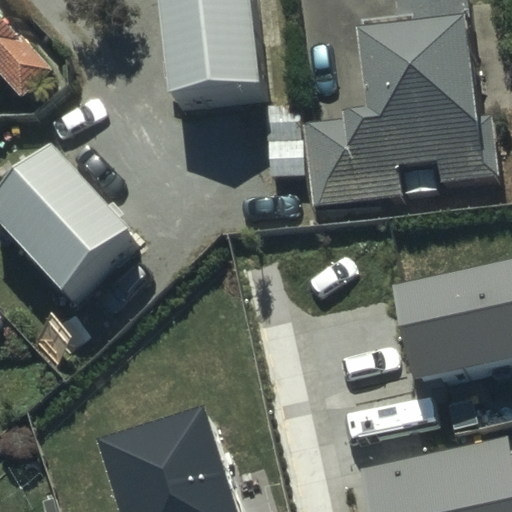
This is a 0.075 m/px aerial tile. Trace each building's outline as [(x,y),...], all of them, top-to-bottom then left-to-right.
[(265,0),(173,0),(183,100),(275,91),(265,0)] [(394,0),(397,22),(355,27),(365,105),(342,108),(343,119),(304,124),(313,202),(500,180),(493,114),(477,115),(463,0),(394,0)] [(0,82),(11,73),(30,96),(57,74),(0,8),(0,82)] [(150,235),(67,147),(0,210),(0,214),(81,300),(150,235)] [(511,267),(396,295),(419,390),(511,367),(511,267)] [(0,334),(12,323),(0,311),(0,334)] [(101,455),(120,511),(239,511),(208,418),(101,455)] [(367,511),(511,511),(511,469),(505,437),(358,468),(367,511)]
